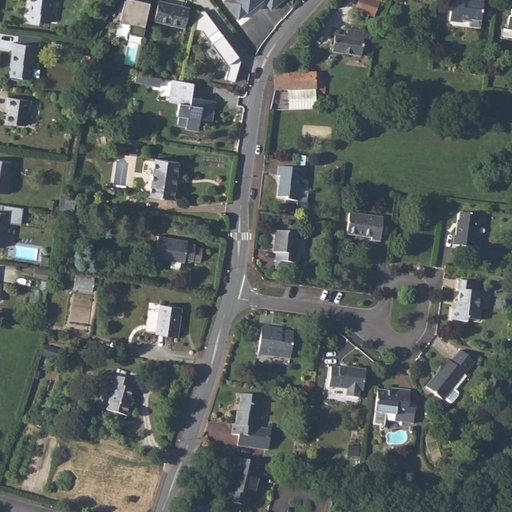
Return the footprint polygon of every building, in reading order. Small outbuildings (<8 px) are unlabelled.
[(56,2),(56,0),(25,0),(26,1),(28,1),(26,10),(25,10),(24,17),(27,21),(37,22),(38,19),(50,21),(53,1),(56,2)] [(150,2),(140,0),(124,0),(119,21),(130,24),(127,33),(142,36),(150,2)] [(189,8),(158,0),(153,20),(184,28),(189,8)] [(282,0),(223,0),(223,1),(238,19),(261,0),(276,0),(279,3),(282,0)] [(276,0),(263,0),(271,10),(279,3),(276,0)] [(379,3),(370,0),(358,0),(355,10),(360,12),(359,16),(367,20),(369,15),(374,17),(379,3)] [(461,23),(462,20),(469,21),(469,27),(480,28),(480,21),(481,22),(483,2),(467,0),(452,0),(449,21),(461,23)] [(205,11),(199,12),(195,29),(202,31),(229,67),(227,80),(236,81),(241,60),(205,11)] [(372,58),(376,35),(377,31),(365,29),(364,32),(348,29),(346,38),(335,36),(332,52),(372,58)] [(19,33),(18,43),(35,46),(39,46),(40,36),(19,33)] [(427,37),(415,36),(414,44),(427,45),(427,37)] [(30,79),(35,46),(18,43),(13,42),(11,52),(12,52),(10,62),(13,62),(12,67),(11,67),(10,76),(12,79),(18,80),(21,78),(30,79)] [(306,42),(296,43),(287,52),(307,51),(306,42)] [(322,72),(274,74),(275,91),(288,91),(289,110),(316,109),(316,94),(324,94),(325,85),(322,85),(322,72)] [(146,85),(148,76),(136,74),(135,83),(146,85)] [(161,78),(148,76),(146,85),(160,87),(161,78)] [(193,83),(172,80),(169,99),(177,101),(175,114),(178,115),(187,116),(186,127),(185,129),(198,131),(200,120),(212,122),(216,102),(191,98),(193,83)] [(29,109),(30,100),(7,97),(6,105),(8,106),(7,111),(5,122),(25,125),(27,109),(29,109)] [(187,116),(178,115),(176,125),(186,127),(187,116)] [(8,182),(11,162),(0,159),(0,191),(10,193),(12,183),(8,182)] [(175,201),(179,164),(156,162),(151,198),(175,201)] [(303,179),(304,170),(279,167),(278,176),(281,176),(280,185),(279,185),(277,197),(286,198),(286,200),(297,201),(296,205),(301,206),(306,202),(307,192),(298,191),(300,179),(303,179)] [(75,199),(60,197),(58,209),(73,212),(75,199)] [(21,225),(23,208),(2,205),(1,212),(0,211),(0,246),(5,247),(8,223),(21,225)] [(380,242),(383,218),(349,213),(346,235),(371,238),(371,241),(380,242)] [(479,226),(480,215),(460,213),(459,220),(457,220),(455,236),(454,235),(453,245),(479,248),(481,239),(474,238),(476,226),(479,226)] [(180,254),(189,255),(191,244),(191,240),(182,238),(183,234),(154,230),(151,253),(178,258),(180,254)] [(295,264),(299,234),(276,231),(274,252),(276,253),(275,261),(276,261),(293,263),(295,264)] [(49,258),(41,257),(40,264),(48,265),(49,258)] [(293,263),(276,261),(275,269),(292,271),(293,263)] [(47,271),(37,270),(36,277),(46,279),(47,271)] [(477,292),(478,283),(458,280),(457,290),(460,291),(457,309),(456,321),(467,322),(467,318),(479,320),(481,308),(478,307),(480,292),(477,292)] [(144,333),(162,336),(165,321),(168,321),(171,305),(149,301),(144,333)] [(291,358),(294,333),(282,331),(282,330),(261,327),(258,355),(291,358)] [(58,349),(46,346),(43,355),(55,359),(58,349)] [(465,374),(475,361),(460,350),(451,362),(448,360),(426,387),(443,400),(444,399),(449,403),(452,403),(458,395),(458,392),(453,388),(464,374),(465,374)] [(363,391),(365,370),(339,367),(339,368),(331,367),(328,387),(347,389),(346,397),(359,398),(360,391),(363,391)] [(123,385),(125,379),(105,373),(102,380),(105,382),(98,409),(119,415),(123,402),(121,401),(125,387),(123,385)] [(497,395),(503,378),(491,374),(486,391),(497,395)] [(409,402),(410,391),(391,389),(391,392),(378,390),(373,424),(385,426),(385,420),(413,423),(416,403),(409,402)] [(266,450),(267,439),(260,438),(262,427),(257,426),(260,396),(241,394),(238,413),(236,412),(235,425),(232,425),(230,435),(238,436),(236,446),(266,450)] [(261,464),(237,458),(234,469),(241,471),(237,486),(231,485),(227,501),(248,506),(251,496),(254,496),(261,464)]
